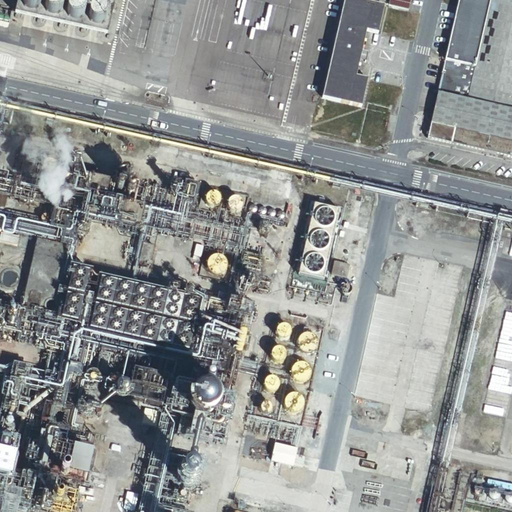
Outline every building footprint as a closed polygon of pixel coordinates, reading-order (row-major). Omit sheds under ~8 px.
[(38,8),(39,5),(39,3),(38,1),(38,0),(20,0),(20,1),(20,3),(20,5),(21,7),(22,10),(24,11),(26,12),(28,13),(30,13),(33,12),(35,11),(37,10),(38,8)] [(60,13),(61,11),(61,8),(60,6),(59,4),(58,2),(56,1),(54,0),(47,0),(45,2),(43,4),(42,6),(42,8),(42,11),(43,13),(44,15),(46,17),(48,18),(50,18),(53,18),(55,18),(57,17),(59,15),(60,13)] [(382,4),(364,0),(341,0),(319,95),(359,105),(365,78),(354,75),(365,29),(376,31),(382,4)] [(511,0),(456,0),(429,121),(452,127),(449,140),(511,154),(511,0)] [(82,18),(83,15),(83,13),(82,11),(82,9),(80,7),(78,5),(76,4),(73,4),(71,4),(69,5),(67,7),(65,8),(64,11),(64,13),(64,15),(65,18),(66,20),(68,21),(70,22),(72,23),(75,23),(77,22),(79,21),(81,20),(82,18)] [(105,23),(105,20),(105,18),(105,15),(104,13),(102,11),(101,10),(98,9),(96,9),(94,9),(91,10),(89,11),(88,13),(87,15),(87,18),(87,20),(87,22),(89,24),(90,26),(92,27),(95,28),(97,28),(99,27),(102,26),(103,24),(105,23)] [(55,166),(55,164),(55,163),(54,161),(53,160),(52,159),(50,159),(49,158),(47,159),(46,159),(45,160),(43,161),(43,163),(42,164),(43,166),(43,167),(44,169),(45,170),(46,170),(48,171),(49,171),(51,170),(52,170),(53,169),(54,167),(55,166)] [(219,202),(220,200),(220,198),(220,196),(219,195),(218,193),(216,192),(215,191),(213,191),(211,191),(209,192),(208,193),(207,195),(206,196),(205,198),(205,200),(206,202),(207,203),(208,205),(210,206),(212,206),(214,206),(215,206),(217,205),(218,204),(219,202)] [(241,207),(242,205),(242,203),(242,201),(241,199),(240,198),(238,197),(237,196),(235,196),(233,196),(231,197),(230,198),(229,199),(228,201),(227,203),(227,205),(228,206),(229,208),(230,209),(232,210),(234,211),(236,211),(237,210),(239,209),(240,208),(241,207)] [(322,283),(339,210),(313,204),(296,277),(322,283)] [(290,248),(298,214),(285,211),(277,245),(290,248)] [(226,267),(227,265),(227,263),(227,260),(226,258),(224,256),(222,254),(220,253),(217,253),(215,253),(212,254),(210,256),(209,257),(208,260),(207,262),(207,265),(208,267),(209,269),(211,271),(213,272),(216,273),(218,273),(221,272),(223,271),(225,269),(226,267)] [(350,265),(333,261),(330,274),(347,278),(350,265)] [(17,281),(18,279),(18,277),(18,275),(17,273),(16,271),(14,270),(12,269),(10,269),(8,269),(6,270),(4,271),(3,273),(2,275),(2,277),(2,279),(2,281),(4,282),(5,284),(7,285),(9,285),(11,285),(13,285),(15,284),(16,282),(17,281)] [(128,292),(128,291),(127,289),(126,288),(125,287),(124,287),(122,287),(121,288),(120,289),(119,291),(119,292),(120,294),(121,295),(123,295),(124,295),(126,295),(127,294),(128,292)] [(58,306),(58,305),(57,303),(57,302),(56,301),(54,300),(53,299),(51,299),(50,299),(48,300),(47,301),(46,302),(45,304),(45,305),(45,307),(46,308),(47,309),(48,310),(49,311),(51,312),(52,312),(54,311),(55,310),(56,309),(57,308),(58,306)] [(289,334),(290,332),(290,330),(290,328),(289,326),(288,325),(286,324),(285,323),(283,323),(281,323),(279,324),(278,325),(276,326),(276,328),(275,330),(275,332),(276,333),(277,335),(278,336),(280,337),(282,338),(283,338),(285,337),(287,336),(288,335),(289,334)] [(317,346),(318,343),(318,341),(317,338),(316,336),(315,334),(313,332),(311,332),(308,331),(305,331),(303,332),(301,334),(299,336),(298,338),(298,341),(298,343),(299,345),(300,348),(302,349),(304,351),(306,351),(309,351),(311,351),(314,349),(316,348),(317,346)] [(285,358),(285,356),(285,354),(285,352),(284,351),(283,349),(281,348),(280,347),(278,347),(276,347),(274,348),(273,349),(272,350),(271,352),(270,354),(270,356),(271,358),(272,359),(273,361),(275,362),(277,362),(279,362),(281,362),(282,361),(284,359),(285,358)] [(310,374),(310,372),(311,369),(310,367),(309,365),(307,363),(305,361),(303,360),(301,360),(298,360),(296,361),(294,362),(292,364),(291,367),(290,369),(291,372),(291,374),(293,376),(295,378),(297,379),(299,380),(302,380),(304,379),(306,378),(308,376),(310,374)] [(277,387),(278,385),(278,384),(278,382),(277,380),(276,378),(274,377),(273,377),(271,376),(269,377),(267,377),(266,378),(264,380),(264,381),(263,383),(263,385),(264,387),(265,389),(266,390),(268,391),(270,391),(272,391),(273,391),(275,390),(276,389),(277,387)] [(211,384),(211,382),(211,381),(210,379),(209,378),(207,378),(206,378),(204,379),(203,380),(203,382),(203,383),(204,385),(205,386),(206,386),(208,387),(209,386),(210,385),(211,384)] [(0,430),(6,432),(12,408),(18,409),(20,399),(14,397),(16,387),(0,383),(0,430)] [(216,405),(216,403),(217,401),(217,400),(216,398),(216,396),(215,395),(214,393),(213,392),(212,391),(210,390),(209,389),(207,388),(205,388),(204,387),(202,387),(200,387),(198,388),(197,389),(195,389),(193,391),(192,392),(191,393),(190,394),(189,396),(189,398),(188,400),(188,401),(189,403),(189,405),(189,406),(190,408),(191,410),(192,411),(193,412),(195,413),(196,414),(198,415),(200,415),(201,415),(203,415),(205,415),(207,415),(208,414),(210,413),(211,412),(213,411),(214,410),(215,408),(216,407),(216,405)] [(303,406),(304,404),(304,402),(304,399),(303,397),(301,395),(299,393),(297,392),(294,392),(292,392),(289,393),(287,395),(286,397),(284,399),(284,401),(284,404),(285,406),(286,408),(288,410),(290,411),(293,412),(295,412),(298,411),(300,410),(302,409),(303,406)] [(272,408),(272,406),(272,404),(271,403),(270,402),(269,401),(267,400),(266,400),(264,400),(263,401),(262,402),(261,403),(260,404),(260,406),(260,407),(260,409),(261,410),(262,411),(263,412),(265,412),(267,412),(268,412),(269,411),(271,410),(271,409),(272,408)] [(45,440),(38,473),(84,483),(91,450),(45,440)] [(211,493),(187,487),(184,500),(194,502),(192,508),(207,511),(211,493)] [(483,495),(484,493),(484,492),(483,490),(482,489),(481,488),(479,488),(478,489),(476,490),(476,491),(475,493),(476,494),(476,496),(478,497),(479,497),(481,497),(482,496),(483,495)] [(500,497),(500,496),(500,494),(499,493),(499,492),(497,491),(496,490),(494,490),(493,490),(491,491),(490,492),(489,493),(488,494),(488,496),(488,497),(489,499),(489,500),(491,501),(492,502),(493,502),(495,502),(496,502),(498,501),(499,500),(500,499),(500,497)]
